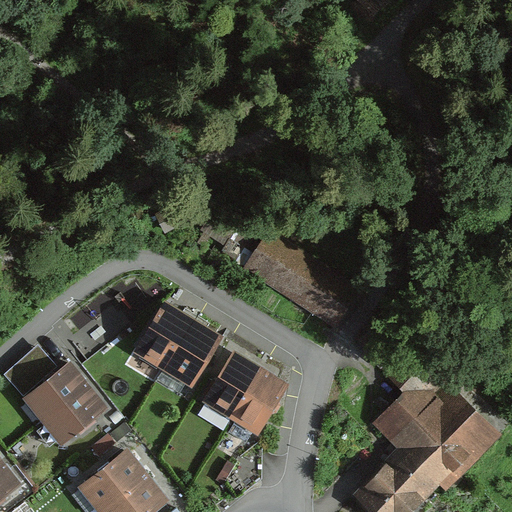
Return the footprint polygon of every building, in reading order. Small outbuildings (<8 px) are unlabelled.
[(247,267),(336,323),(357,290),(267,234),(247,267)] [(106,293),(89,306),(106,327),(123,314),(106,293)] [(195,324),(166,307),(137,354),(166,371),(195,324)] [(224,341),(195,324),(166,371),(195,389),(224,341)] [(403,444),(357,492),(377,511),(410,511),(439,482),(446,488),(498,435),(408,348),(389,367),(408,386),(376,419),(403,444)] [(207,405),(232,419),(260,373),(234,358),(207,405)] [(67,366),(28,397),(47,420),(86,389),(67,366)] [(232,419),(257,434),(285,387),(260,373),(232,419)] [(86,389),(47,420),(65,444),(104,413),(86,389)] [(102,511),(144,481),(124,455),(83,486),(102,511)] [(0,465),(0,499),(17,486),(0,465)] [(156,511),(164,506),(144,481),(102,511),(156,511)]
